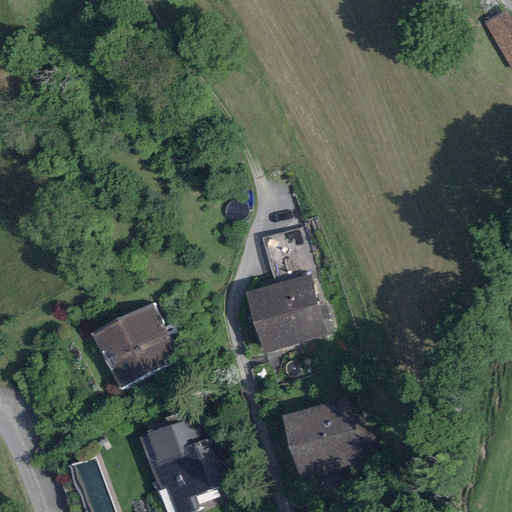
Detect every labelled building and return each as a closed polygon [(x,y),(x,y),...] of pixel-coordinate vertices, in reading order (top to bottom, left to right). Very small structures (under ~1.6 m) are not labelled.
[(511,7),(491,19),(511,55),(511,7)] [(268,234),(284,281),(319,272),(307,226),(268,234)] [(284,281),(261,287),(276,346),(334,331),(319,272),(284,281)] [(153,305),(98,332),(124,386),(179,359),(153,305)] [(173,306),(165,310),(182,344),(190,340),(173,306)] [(66,348),(19,371),(51,434),(98,410),(66,348)] [(357,394),(299,409),(315,473),(373,458),(357,394)] [(204,417),(152,435),(170,487),(176,485),(185,511),(190,511),(207,507),(202,494),(239,481),(223,434),(211,438),(204,417)] [(118,511),(98,456),(65,468),(80,511),(118,511)]
